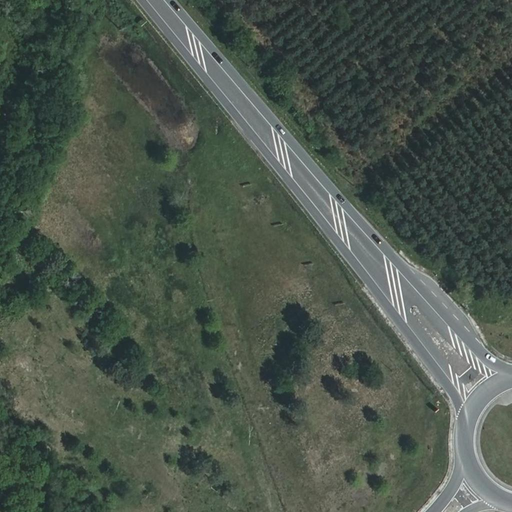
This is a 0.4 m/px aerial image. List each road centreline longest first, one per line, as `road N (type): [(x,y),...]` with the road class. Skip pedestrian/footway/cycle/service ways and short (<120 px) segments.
road 1 (primary): [(137,0),(452,391),(464,438)]
road 2 (primary): [(511,370),(486,358),(430,298),(170,0)]
